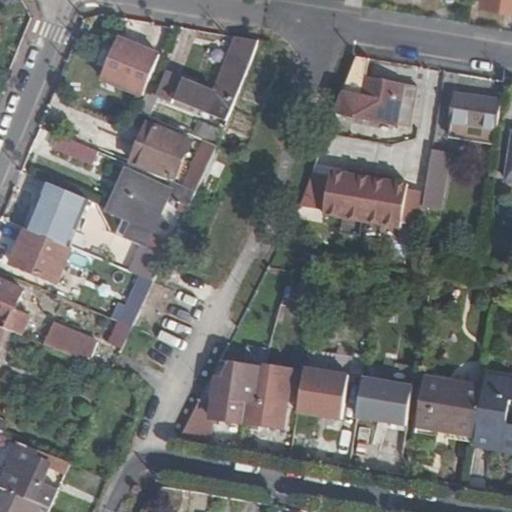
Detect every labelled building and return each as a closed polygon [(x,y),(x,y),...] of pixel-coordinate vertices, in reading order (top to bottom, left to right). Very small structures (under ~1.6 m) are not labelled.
[(511,0),(484,0),(484,8),(511,13),(511,0)] [(186,66),(195,31),(174,25),(165,60),(186,66)] [(229,124),(261,43),(236,39),(214,95),(170,76),(159,100),(173,106),(175,102),(229,124)] [(105,80),(146,97),(162,57),(121,40),(105,80)] [(352,71),(336,114),(361,119),(411,129),(418,90),(367,79),(371,62),(356,59),(352,71)] [(494,147),(502,104),(456,96),(454,110),(449,110),(446,125),(451,126),(449,139),(494,147)] [(173,180),(187,144),(160,132),(145,168),(173,180)] [(511,183),(511,136),(511,137),(503,182),(511,183)] [(99,153),(60,137),(55,151),(93,167),(99,153)] [(218,148),(202,141),(180,188),(197,195),(218,148)] [(431,153),(427,179),(438,181),(442,155),(431,153)] [(336,164),(329,208),(406,220),(407,216),(413,181),(413,177),(393,173),(394,169),(362,163),(361,168),(336,164)] [(136,223),(128,242),(141,248),(146,250),(169,200),(190,210),(197,195),(180,188),(174,185),(171,190),(130,172),(111,212),(136,223)] [(426,184),(413,181),(407,216),(420,218),(426,184)] [(89,201),(52,185),(45,200),(32,234),(69,248),(89,201)] [(32,234),(27,232),(14,265),(58,283),(73,250),(69,248),(32,234)] [(130,273),(140,277),(155,284),(167,258),(146,250),(141,248),(130,273)] [(321,275),(304,272),(296,299),(316,301),(321,275)] [(140,277),(119,323),(134,329),(155,284),(140,277)] [(1,282),(0,283),(0,329),(6,332),(22,338),(30,318),(15,311),(22,292),(1,282)] [(134,329),(119,323),(111,340),(126,346),(134,329)] [(45,347),(88,365),(97,346),(53,327),(45,347)] [(476,438),(474,447),(497,451),(498,446),(511,448),(511,420),(509,420),(511,398),(511,372),(487,368),(483,392),(476,438)] [(349,376),(305,369),(298,413),(342,421),(349,376)] [(265,372),(263,381),(291,385),(292,376),(265,372)] [(181,439),(180,440),(208,444),(212,421),(243,426),(246,404),(250,404),(252,387),(250,386),(251,379),(244,379),(243,386),(219,382),(214,406),(199,404),(188,425),(181,439)] [(413,388),(364,380),(357,419),(406,427),(413,388)] [(246,404),(243,426),(285,433),(293,386),(291,385),(263,381),(258,406),(250,404),(246,404)] [(425,381),(418,425),(450,430),(449,434),(476,438),(483,392),(425,381)] [(20,444),(0,488),(0,490),(3,492),(51,511),(59,491),(44,484),(49,472),(65,479),(71,465),(20,444)] [(50,511),(51,511),(3,492),(0,499),(0,511),(50,511)]
